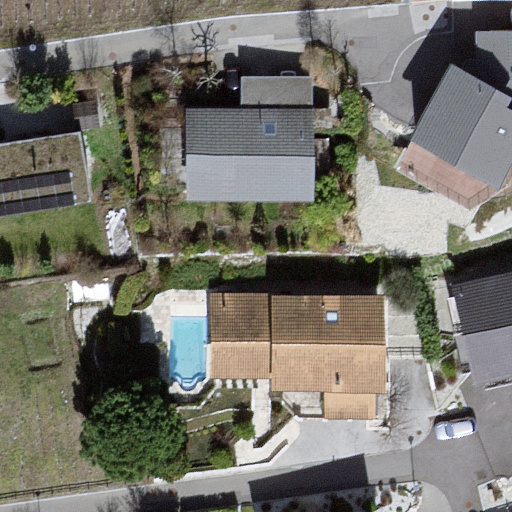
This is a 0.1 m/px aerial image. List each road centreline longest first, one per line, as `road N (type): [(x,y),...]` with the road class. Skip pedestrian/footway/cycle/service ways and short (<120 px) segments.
road 1 (residential): [(359,36),(208,36),(0,75)]
road 2 (residential): [(400,471),(72,511)]
